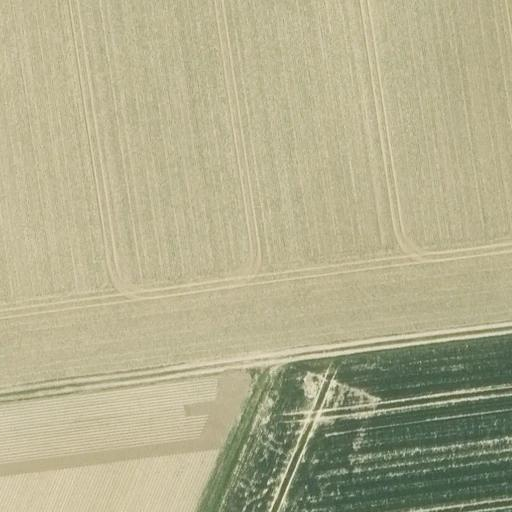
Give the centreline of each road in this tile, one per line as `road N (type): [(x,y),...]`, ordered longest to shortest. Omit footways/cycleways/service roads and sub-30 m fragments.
road 1 (track): [(511,330),(0,396)]
road 2 (track): [(262,360),(206,511)]
